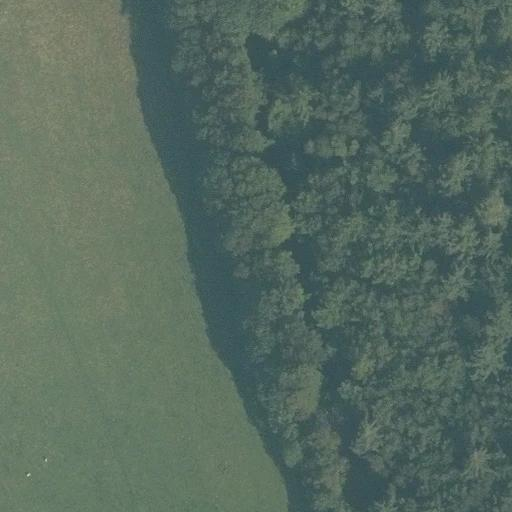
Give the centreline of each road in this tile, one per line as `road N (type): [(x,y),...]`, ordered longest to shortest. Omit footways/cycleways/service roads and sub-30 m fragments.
road 1 (track): [(326,511),(204,46)]
road 2 (track): [(204,46),(329,0)]
